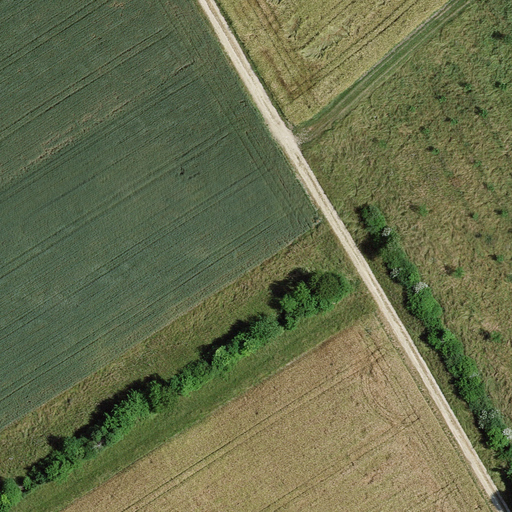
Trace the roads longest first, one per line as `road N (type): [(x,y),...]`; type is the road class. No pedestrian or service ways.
road 1 (track): [(200,0),(499,511)]
road 2 (track): [(451,0),(282,140)]
